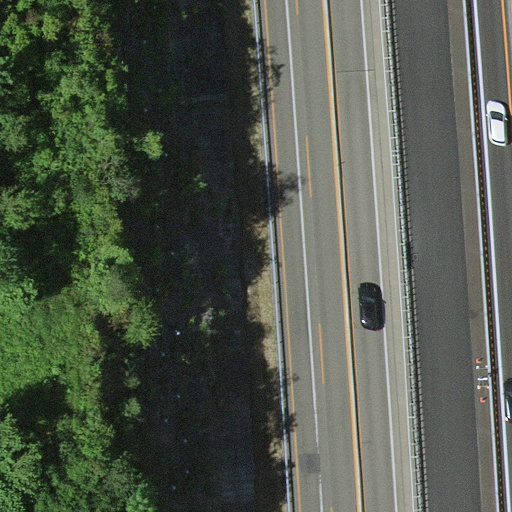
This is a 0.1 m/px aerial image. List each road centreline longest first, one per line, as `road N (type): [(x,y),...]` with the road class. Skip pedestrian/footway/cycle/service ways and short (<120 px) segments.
road 1 (motorway): [(328,0),(358,511)]
road 2 (motorway): [(471,511),(441,0)]
